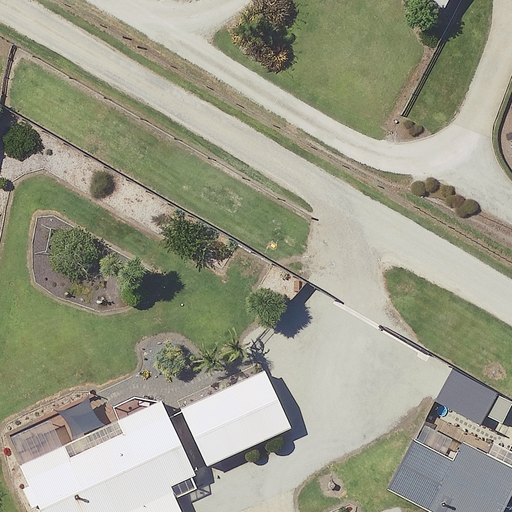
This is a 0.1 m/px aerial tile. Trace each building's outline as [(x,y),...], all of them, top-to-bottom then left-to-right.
[(450,0),(420,0),(444,12),(450,0)] [(262,376),(181,413),(207,470),(288,433),(262,376)] [(71,447),(21,468),(29,488),(22,491),(31,511),(179,511),(170,490),(196,479),(169,414),(164,403),(118,422),(124,437),(75,458),(71,447)] [(511,511),(511,449),(438,414),(418,454),(454,472),(434,511),(511,511)] [(294,511),(292,503),(265,511),(294,511)]
